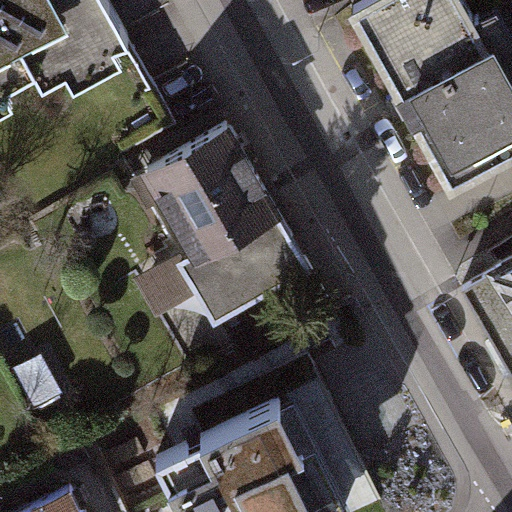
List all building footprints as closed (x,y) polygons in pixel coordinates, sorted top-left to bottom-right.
[(44,81),(130,34),(110,0),(0,0),(0,88),(36,68),(44,81)] [(465,0),(355,0),(452,178),(511,143),(511,63),(501,50),(507,46),(479,11),(474,14),(465,0)] [(215,317),(310,262),(227,122),(149,167),(197,251),(182,260),(215,317)] [(511,253),(463,285),(511,371),(511,253)] [(333,511),(277,401),(281,399),(279,395),(157,456),(185,511),(338,511),(333,511)] [(85,511),(71,484),(14,511),(85,511)]
